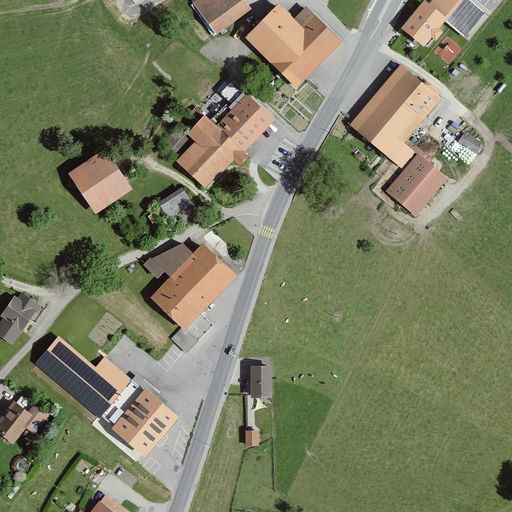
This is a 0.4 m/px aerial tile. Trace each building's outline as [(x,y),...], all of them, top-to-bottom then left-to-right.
[(251,10),(243,0),(201,0),(197,3),(218,33),(251,10)] [(489,11),(474,0),(437,0),(433,6),(428,1),(407,28),(430,46),(436,38),(438,41),(445,32),(442,30),(447,23),(459,32),(467,22),(475,28),(489,11)] [(303,26),(280,5),(248,39),(299,86),(343,40),(315,14),(303,26)] [(448,35),(436,51),(450,62),(462,46),(448,35)] [(444,98),(405,65),(353,124),(403,167),(416,151),(406,142),(444,98)] [(274,124),(250,100),(222,127),(247,151),(274,124)] [(247,151),(222,127),(209,113),(191,131),(200,140),(180,161),(208,189),(247,151)] [(458,139),(476,150),(483,140),(465,129),(458,139)] [(448,147),(469,162),(476,153),(455,137),(448,147)] [(108,151),(73,174),(98,213),(133,190),(108,151)] [(168,217),(191,201),(180,185),(157,201),(168,217)] [(238,276),(206,244),(155,297),(187,328),(238,276)] [(43,308),(24,294),(20,299),(16,296),(1,317),(4,319),(0,324),(0,331),(14,341),(22,331),(26,333),(43,308)] [(59,334),(36,361),(99,416),(103,410),(116,421),(145,388),(143,386),(106,354),(96,366),(59,334)] [(273,365),(253,366),(254,396),(274,396),(273,365)] [(145,384),(143,386),(145,388),(116,421),(113,425),(145,453),(179,413),(145,384)] [(30,412),(17,401),(0,422),(0,421),(0,433),(2,432),(15,443),(28,427),(37,434),(51,417),(36,405),(30,412)] [(262,430),(247,430),(247,448),(262,448),(262,430)] [(116,511),(102,500),(92,511),(116,511)]
